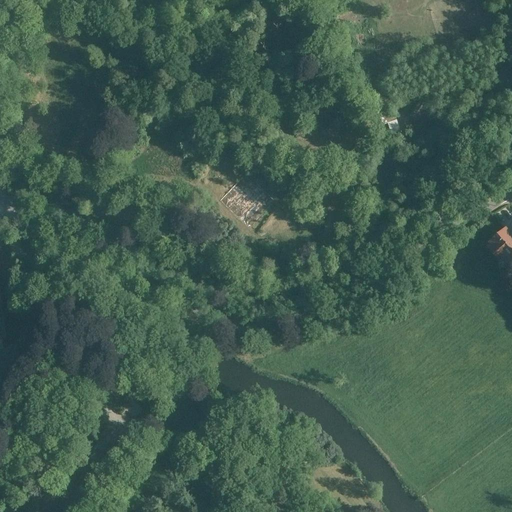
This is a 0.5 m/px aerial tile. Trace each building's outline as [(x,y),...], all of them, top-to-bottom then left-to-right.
[(324,131),(333,121),(320,110),(311,120),(324,131)] [(249,191),(231,217),(252,232),(270,206),(249,191)] [(506,270),(511,265),(511,237),(506,230),(490,243),(494,249),(490,251),(499,262),(499,265),(501,268),(504,268),(506,270)] [(34,271),(30,278),(35,281),(40,274),(34,271)] [(113,424),(103,436),(112,443),(115,445),(125,434),(113,424)]
